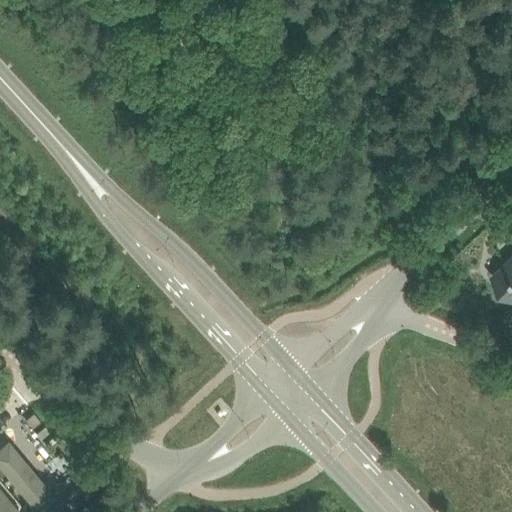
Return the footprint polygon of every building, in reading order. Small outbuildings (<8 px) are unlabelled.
[(511,256),(493,274),(494,275),(503,266),(511,275),(510,277),(511,279),(511,256)] [(26,420),(32,428),(41,421),(34,413),(26,420)] [(0,487),(18,511),(21,511),(37,500),(0,451),(0,487)] [(95,490),(86,480),(70,494),(79,504),(95,490)] [(0,511),(12,511),(0,498),(0,511)]
